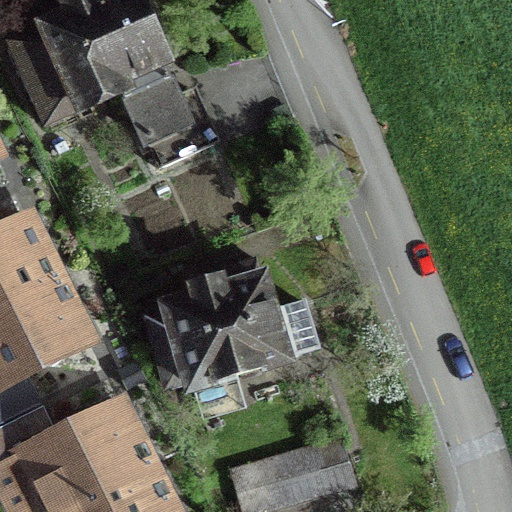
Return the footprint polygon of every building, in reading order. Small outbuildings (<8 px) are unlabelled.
[(176,98),(132,0),(81,0),(62,9),(67,19),(4,47),(42,131),(119,96),(154,174),(210,149),(185,94),(176,98)] [(0,389),(85,348),(65,306),(41,258),(23,222),(0,233),(0,389)] [(268,317),(251,263),(178,286),(184,306),(162,312),(164,317),(142,323),(163,391),(184,385),(187,393),(283,366),(282,363),(314,353),(300,307),(268,317)] [(115,408),(17,457),(44,511),(167,511),(157,491),(134,445),(115,408)] [(238,511),(280,511),(321,500),(307,451),(227,474),(238,511)]
